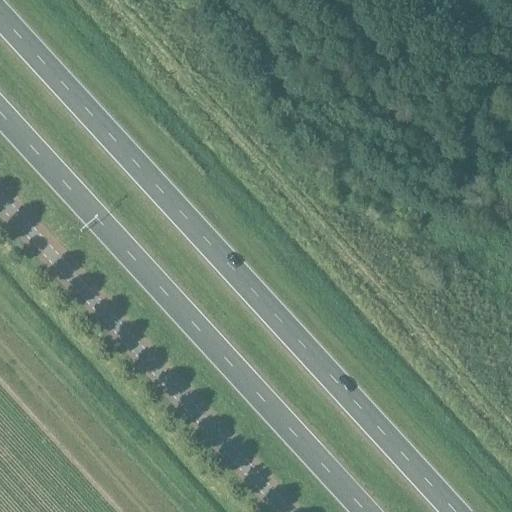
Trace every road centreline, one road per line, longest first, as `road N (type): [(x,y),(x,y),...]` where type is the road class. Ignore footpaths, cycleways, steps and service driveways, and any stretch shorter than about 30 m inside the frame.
road 1 (trunk): [(453,511),(0,16)]
road 2 (trunk): [(0,114),(363,511)]
road 3 (unclassified): [(0,207),(279,511)]
